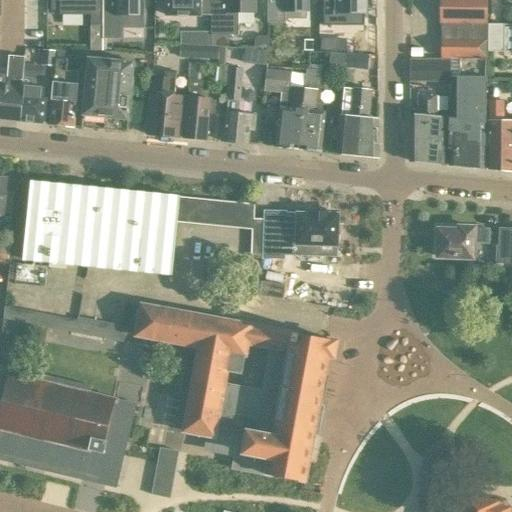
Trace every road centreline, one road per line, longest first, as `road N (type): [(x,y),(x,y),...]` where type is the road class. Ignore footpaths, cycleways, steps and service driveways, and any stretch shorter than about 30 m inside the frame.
road 1 (residential): [(394,179),(0,140)]
road 2 (residential): [(339,459),(388,292),(394,179)]
road 3 (residential): [(392,0),(394,179)]
